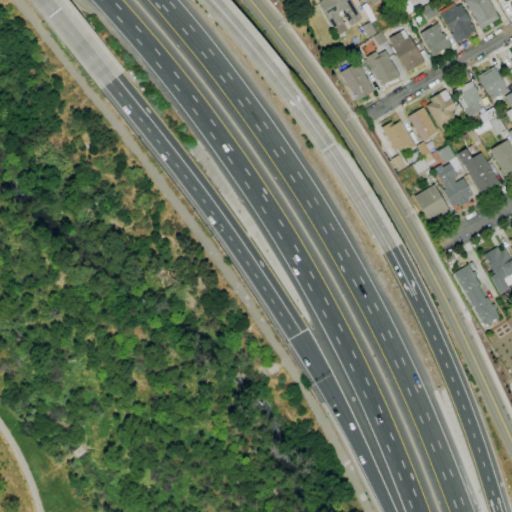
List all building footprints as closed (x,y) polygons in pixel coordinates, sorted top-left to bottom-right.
[(350,0),(362,19),(351,26),(341,11),(337,14),(347,31),(339,36),(319,3),(323,0),(350,0)] [(400,3),(405,0),(431,0),(407,14),(400,3)] [(488,0),(499,18),(481,29),(463,0),(488,0)] [(426,21),(438,14),(432,2),(420,9),(426,21)] [(460,5),(465,14),(466,13),(471,21),(470,22),(475,31),(468,35),(468,36),(456,44),(451,36),(453,35),(447,24),(446,25),(440,14),(455,5),(456,7),(460,5)] [(437,23),(441,29),(439,30),(442,34),(443,33),(451,46),(432,57),(419,34),(437,23)] [(424,62),(406,73),(392,47),(409,37),(424,62)] [(377,55),(385,50),(400,76),(381,87),(373,72),(372,73),(364,60),(366,59),(365,58),(375,52),(377,55)] [(340,73),(357,63),(374,91),(357,101),(340,73)] [(494,66),(506,85),(504,86),(507,91),(492,100),(489,95),(488,96),(476,76),(494,66)] [(472,81),(478,92),(477,93),(480,98),(476,100),(481,109),(476,112),(476,113),(467,118),(452,90),(463,84),(463,85),(472,81)] [(445,89),(456,108),(451,112),(455,118),(438,128),(426,106),(431,103),(429,99),(445,89)] [(509,108),(505,111),(511,121),(511,120),(511,91),(503,97),(509,108)] [(493,107),(497,115),(483,124),(478,116),(493,107)] [(423,108),(437,132),(422,141),(407,117),(423,108)] [(506,131),(497,136),(489,122),(499,116),(506,131)] [(381,128),(391,122),(393,125),(400,121),(414,147),(402,154),(399,149),(395,151),(381,128)] [(511,148),(507,140),(490,150),(506,177),(511,173),(511,148)] [(423,142),(430,153),(422,158),(416,146),(423,142)] [(438,151),(448,145),(455,157),(445,163),(438,151)] [(466,148),(472,159),(481,153),(498,183),(480,193),(464,165),(462,166),(455,154),(466,148)] [(431,154),(435,162),(428,166),(424,158),(431,154)] [(398,155),(405,167),(397,172),(390,159),(398,155)] [(430,170),(428,172),(418,177),(412,166),(423,159),(430,170)] [(442,167),(450,162),(458,176),(454,179),(456,182),(464,178),(468,186),(467,187),(472,195),(467,198),(468,201),(460,206),(459,203),(453,207),(443,190),(445,189),(433,169),(441,164),(442,167)] [(434,184),(449,211),(435,219),(433,216),(428,220),(414,196),(434,184)] [(483,255),(497,247),(500,252),(506,249),(511,259),(511,273),(504,279),(510,289),(500,294),(491,277),(495,275),(483,255)] [(453,273),(468,265),(472,273),(475,271),(478,275),(475,277),(480,284),(477,286),(485,299),(487,298),(492,305),(494,304),(497,308),(495,309),(499,317),(484,326),(453,273)]
